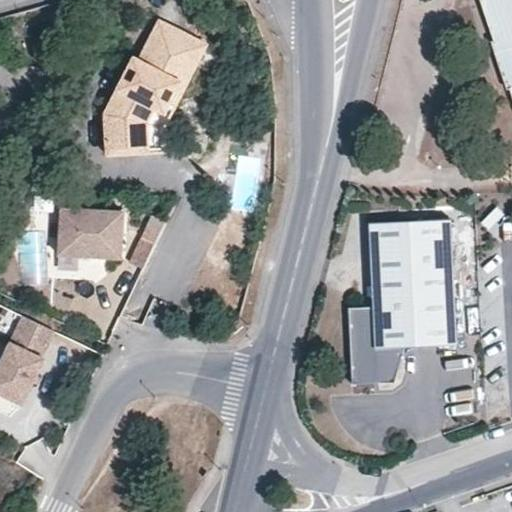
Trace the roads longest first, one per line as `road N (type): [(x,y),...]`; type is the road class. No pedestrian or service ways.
road 1 (residential): [(55,511),(120,386),(133,376),(179,369),(269,389)]
road 2 (residential): [(337,112),(269,389)]
road 3 (residential): [(392,493),(511,453)]
